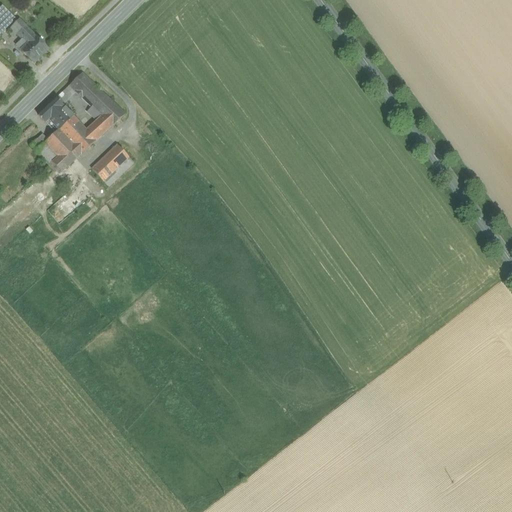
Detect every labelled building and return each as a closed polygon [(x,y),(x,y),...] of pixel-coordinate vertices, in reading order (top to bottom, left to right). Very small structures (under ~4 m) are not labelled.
[(2,6),(0,8),(0,35),(16,20),(2,6)] [(31,33),(19,21),(11,29),(22,40),(22,41),(31,33)] [(35,37),(31,33),(22,41),(27,45),(21,51),(33,64),(48,50),(35,37)] [(22,40),(16,46),(21,51),(27,45),(22,41),(22,40)] [(125,115),(83,74),(69,87),(79,97),(91,109),(100,118),(102,117),(112,128),(125,115)] [(63,107),(65,109),(79,97),(69,87),(56,99),(63,107)] [(56,99),(38,116),(45,124),(48,120),(63,107),(56,99)] [(63,107),(48,120),(58,131),(73,118),(65,109),(63,107)] [(100,118),(91,109),(87,113),(96,122),(100,118)] [(96,122),(91,126),(101,137),(112,128),(102,117),(100,118),(96,122)] [(47,141),(45,144),(57,157),(52,163),(61,173),(96,142),(86,131),(73,118),(58,131),(47,141)] [(96,142),(101,137),(91,126),(86,131),(96,142)] [(32,146),(37,152),(45,144),(47,141),(43,136),(32,146)] [(57,157),(45,144),(37,152),(50,166),(52,163),(57,157)] [(118,147),(92,171),(103,183),(129,159),(118,147)] [(134,165),(129,159),(103,183),(108,189),(134,165)] [(42,173),(40,174),(43,179),(46,177),(51,172),(48,168),(42,173)]
